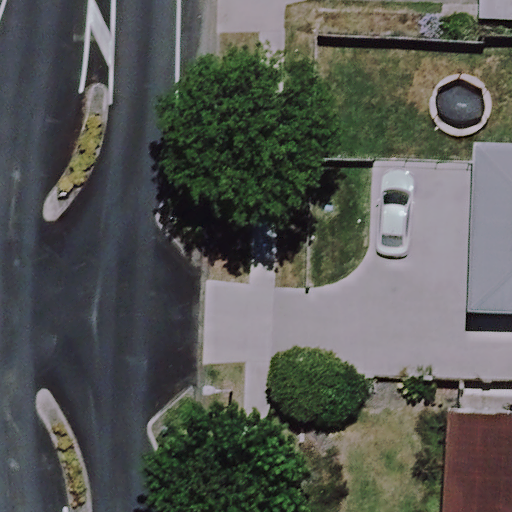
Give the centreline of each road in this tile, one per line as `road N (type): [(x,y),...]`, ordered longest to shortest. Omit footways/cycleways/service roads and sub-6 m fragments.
road 1 (tertiary): [(80,323),(97,0)]
road 2 (tertiary): [(73,511),(80,323)]
